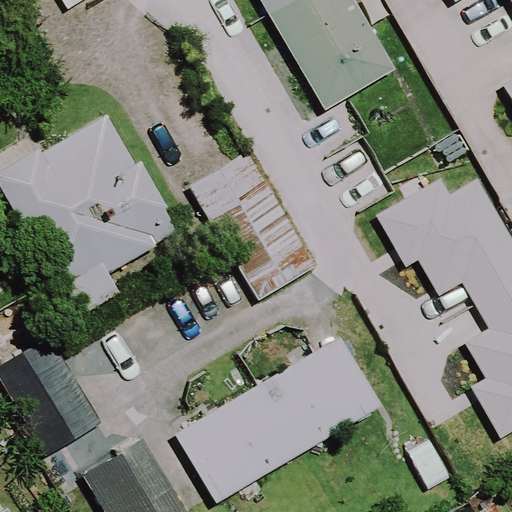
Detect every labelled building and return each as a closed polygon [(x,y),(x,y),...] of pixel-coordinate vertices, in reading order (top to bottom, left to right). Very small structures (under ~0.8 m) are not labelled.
[(384,77),(339,0),(246,0),(314,117),(384,77)] [(511,0),(440,0),(446,8),(460,0),(486,0),(492,10),(499,6),(511,28),(511,81),(494,92),(511,124),(511,0)] [(109,273),(158,245),(157,243),(178,231),(169,214),(172,213),(142,159),(136,163),(108,114),(43,152),(41,149),(0,172),(0,184),(76,317),(120,292),(109,273)] [(318,265),(250,150),(190,185),(257,301),(318,265)] [(511,261),(469,186),(440,202),(431,185),(366,222),(396,274),(409,267),(430,303),(454,290),(479,335),(455,349),(477,386),(462,394),(491,444),(511,432),(511,261)] [(102,424),(50,335),(0,364),(0,380),(45,457),(102,424)] [(382,406),(340,336),(174,432),(216,503),(382,406)] [(189,511),(143,436),(82,474),(106,511),(189,511)]
